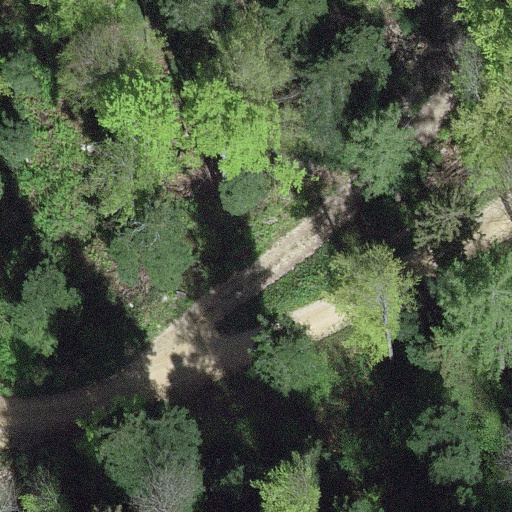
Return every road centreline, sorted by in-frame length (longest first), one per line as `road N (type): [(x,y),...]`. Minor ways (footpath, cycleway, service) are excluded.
road 1 (track): [(511,211),(412,269),(242,344),(134,381)]
road 2 (track): [(134,381),(30,422),(0,420)]
